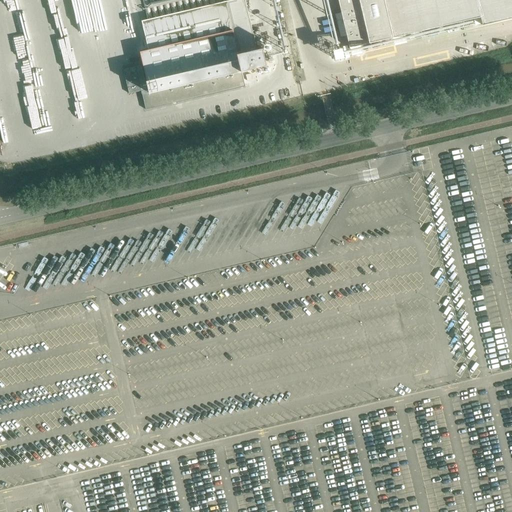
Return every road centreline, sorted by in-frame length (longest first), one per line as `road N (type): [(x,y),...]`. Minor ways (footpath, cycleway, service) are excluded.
road 1 (unclassified): [(0,220),(511,98)]
road 2 (unknown): [(511,24),(325,72)]
road 3 (unknown): [(287,84),(121,123)]
road 4 (unknown): [(72,135),(39,0)]
road 5 (unknown): [(98,130),(68,0)]
road 6 (unknown): [(29,145),(0,23)]
road 7 (unknown): [(121,123),(103,0)]
